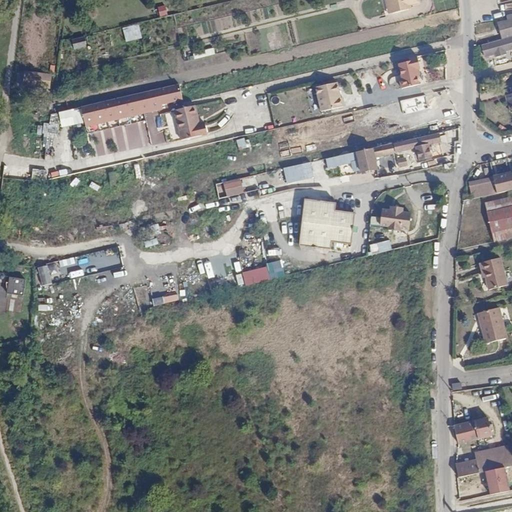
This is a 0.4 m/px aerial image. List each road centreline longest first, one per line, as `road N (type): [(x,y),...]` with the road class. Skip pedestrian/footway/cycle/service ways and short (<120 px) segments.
road 1 (residential): [(443,377),(444,269),(465,156)]
road 2 (unknown): [(282,197),(297,254),(350,255),(362,237),(360,184)]
road 3 (residential): [(465,156),(466,0)]
road 4 (residential): [(448,511),(443,377)]
